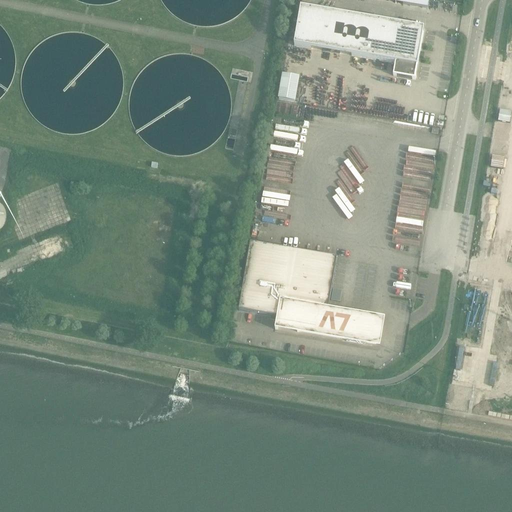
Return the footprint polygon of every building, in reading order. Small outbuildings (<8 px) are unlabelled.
[(428,10),(429,0),(427,0),(403,0),(403,5),(428,10)] [(301,9),(294,47),(395,64),(393,77),(415,81),(424,30),(301,9)] [(296,102),(301,77),(283,73),(278,99),(296,102)] [(337,259),(250,244),(239,311),(278,318),(276,327),(370,343),(374,321),(328,313),(337,259)] [(507,316),(500,341),(501,341),(502,340),(503,338),(508,339),(507,347),(507,348),(507,349),(508,350),(510,351),(508,363),(511,363),(511,253),(511,257),(511,256),(511,275),(501,315),(502,315),(507,316)] [(332,301),(341,302),(342,290),(334,289),(332,301)]
